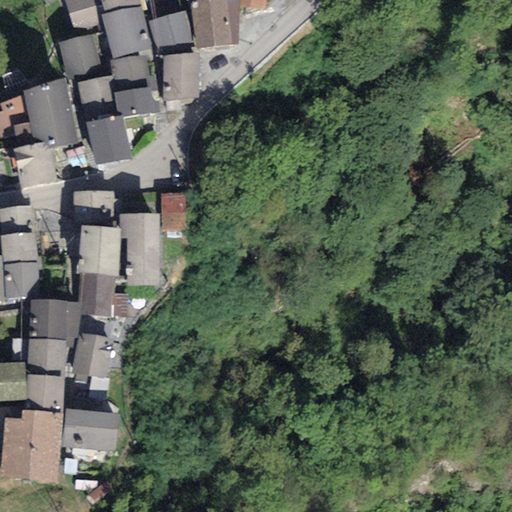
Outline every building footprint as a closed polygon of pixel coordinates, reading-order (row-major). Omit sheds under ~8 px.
[(95,0),(64,0),(73,33),(102,25),(95,0)] [(138,0),(99,0),(103,16),(140,7),(138,0)] [(195,0),(196,3),(190,3),(195,49),(237,44),(238,6),(237,0),(195,0)] [(264,0),(237,0),(238,6),(263,9),(264,0)] [(103,16),(102,16),(112,58),(150,49),(140,7),(103,16)] [(185,11),(149,21),(158,56),(194,47),(185,11)] [(92,35),(58,43),(58,44),(67,81),(101,73),(92,35)] [(145,55),(109,61),(112,74),(115,92),(148,86),(149,92),(156,91),(153,75),(149,76),(145,55)] [(197,55),(162,56),(163,99),(198,98),(197,55)] [(112,74),(77,82),(85,122),(118,116),(113,93),(115,92),(112,74)] [(64,79),(22,89),(24,95),(29,120),(72,110),(64,79)] [(149,92),(148,86),(115,92),(113,93),(118,116),(121,115),(122,119),(159,112),(157,101),(151,102),(149,92)] [(24,95),(0,103),(0,106),(2,112),(0,112),(0,138),(15,134),(18,148),(34,145),(29,120),(24,95)] [(79,144),(72,110),(29,120),(34,145),(42,144),(44,152),(50,151),(79,144)] [(130,159),(122,119),(121,115),(118,116),(85,122),(94,166),(130,159)] [(18,148),(12,149),(19,189),(56,183),(50,151),(44,152),(42,144),(34,145),(18,148)] [(112,191),(73,192),(74,227),(81,227),(113,226),(112,191)] [(160,192),(161,228),(185,228),(184,191),(160,192)] [(30,207),(0,209),(0,239),(1,256),(1,265),(37,263),(35,234),(32,234),(30,207)] [(159,214),(119,214),(119,225),(119,239),(127,239),(126,285),(158,285),(159,214)] [(81,227),(78,248),(119,252),(119,239),(119,225),(113,226),(81,227)] [(117,277),(119,252),(78,248),(76,273),(80,273),(117,277)] [(38,300),(37,263),(1,265),(1,256),(0,255),(0,303),(6,303),(6,299),(29,300),(38,300)] [(112,318),(117,277),(80,273),(77,302),(81,303),(80,314),(112,318)] [(77,302),(38,300),(29,300),(28,339),(65,341),(64,347),(73,347),(73,338),(77,339),(80,314),(81,303),(77,302)] [(112,340),(81,333),(71,373),(75,374),(74,381),(85,384),(87,375),(103,379),(112,340)] [(65,341),(28,339),(26,362),(25,374),(62,377),(64,347),(65,341)] [(0,362),(0,400),(25,399),(25,374),(26,362),(0,362)] [(62,414),(62,377),(25,374),(25,399),(25,411),(62,414)] [(119,414),(65,408),(61,447),(115,452),(119,414)] [(25,411),(21,411),(20,419),(4,418),(0,476),(0,478),(56,483),(62,414),(25,411)]
